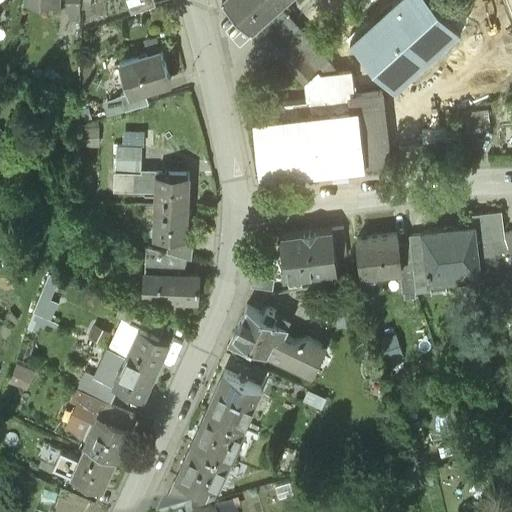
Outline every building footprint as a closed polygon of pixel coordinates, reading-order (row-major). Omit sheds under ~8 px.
[(225,0),(250,27),(252,25),(265,13),(279,0),(225,0)] [(439,0),(379,0),(342,33),(392,89),(462,27),(439,0)] [(318,73),(265,13),(252,25),(305,85),(318,73)] [(162,47),(118,58),(126,88),(127,90),(142,86),(170,78),(162,47)] [(381,90),(353,93),(350,70),(318,73),(305,85),(306,98),(270,101),(272,117),(255,119),(260,174),(388,161),(381,90)] [(142,86),(127,90),(126,88),(118,91),(122,106),(146,99),(142,86)] [(96,127),(78,128),(79,143),(97,142),(96,127)] [(141,145),(117,144),(116,170),(141,170),(141,145)] [(141,170),(116,170),(116,189),(155,190),(155,203),(188,204),(189,172),(141,170)] [(101,200),(75,198),(74,216),(100,218),(101,200)] [(188,204),(155,203),(154,234),(187,235),(188,204)] [(471,221),(422,227),(423,239),(426,263),(428,277),(476,272),(471,221)] [(344,226),(329,228),(332,255),(347,253),(344,226)] [(511,227),(500,227),(511,260),(511,227)] [(329,228),(280,233),(281,246),(278,247),(281,273),(333,268),(332,255),(329,228)] [(397,231),(357,236),(361,271),(399,267),(401,267),(398,242),(397,231)] [(423,239),(409,240),(412,264),(426,263),(423,239)] [(193,241),(168,240),(167,250),(186,255),(192,257),(193,241)] [(409,240),(398,242),(401,267),(399,267),(403,291),(415,290),(415,289),(412,264),(409,240)] [(167,250),(145,244),(145,260),(159,260),(183,267),(186,255),(167,250)] [(159,260),(145,260),(144,271),(185,272),(183,267),(159,260)] [(30,330),(49,336),(70,271),(52,265),(30,330)] [(185,272),(144,271),(144,296),(165,297),(165,305),(183,306),(183,298),(196,299),(197,273),(185,272)] [(274,277),(252,274),(250,285),(273,288),(274,277)] [(275,311),(265,306),(262,311),(247,303),(233,332),(308,369),(321,342),(305,335),(294,341),(281,334),(287,323),(273,316),(275,311)] [(169,338),(138,324),(125,353),(156,367),(169,338)] [(156,367),(125,353),(112,382),(142,395),(156,367)] [(20,358),(13,378),(32,385),(39,364),(20,358)] [(260,387),(224,371),(206,408),(243,425),(260,387)] [(115,389),(93,379),(88,390),(110,400),(115,389)] [(88,390),(83,388),(77,400),(105,412),(110,400),(88,390)] [(243,425),(206,408),(192,440),(229,457),(243,425)] [(128,427),(98,414),(84,444),(114,457),(128,427)] [(229,457),(192,440),(176,475),(205,490),(208,482),(217,486),(220,480),(224,481),(234,459),(229,457)] [(114,457),(84,444),(71,473),(102,485),(114,457)] [(63,473),(42,464),(37,475),(58,485),(63,473)] [(194,490),(173,480),(158,511),(170,511),(196,504),(194,490)] [(241,511),(235,494),(194,507),(195,511),(241,511)]
